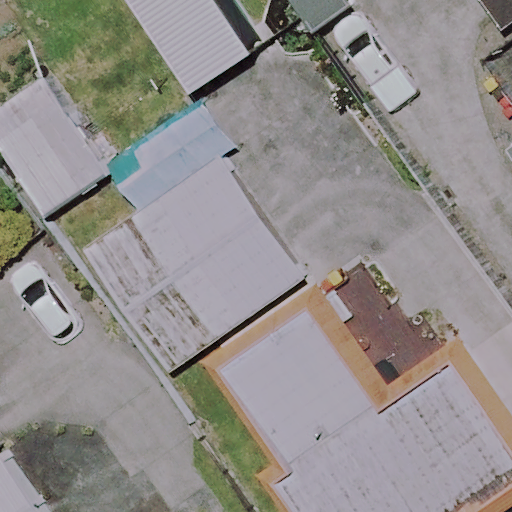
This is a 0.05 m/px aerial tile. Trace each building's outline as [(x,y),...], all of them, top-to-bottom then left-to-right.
[(267,49),(234,0),(143,0),(204,91),(267,49)] [(511,24),(511,0),(291,0),(313,32),(356,3),(353,0),(487,0),(507,28),(511,24)] [(115,169),(28,50),(0,71),(0,142),(53,215),(115,169)] [(310,277),(197,110),(115,166),(148,215),(96,250),(176,367),(310,277)] [(397,418),(320,303),(228,365),(293,460),(280,469),(309,511),(488,511),(511,496),(511,435),(469,370),(397,418)] [(51,511),(0,440),(0,511),(51,511)]
